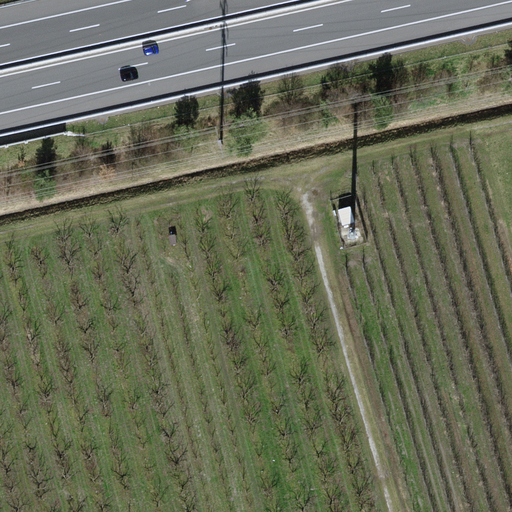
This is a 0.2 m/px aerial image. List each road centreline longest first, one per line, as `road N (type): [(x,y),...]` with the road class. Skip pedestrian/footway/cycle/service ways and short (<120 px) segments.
road 1 (motorway): [(0,95),(435,0)]
road 2 (track): [(393,511),(300,170)]
road 3 (track): [(300,170),(0,235)]
road 4 (track): [(300,170),(511,124)]
road 5 (motorway): [(210,0),(0,45)]
